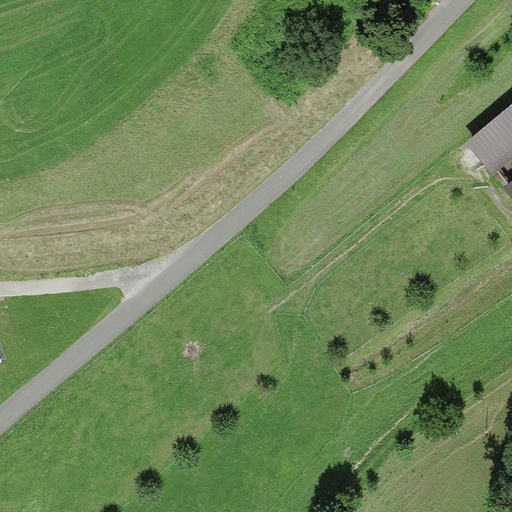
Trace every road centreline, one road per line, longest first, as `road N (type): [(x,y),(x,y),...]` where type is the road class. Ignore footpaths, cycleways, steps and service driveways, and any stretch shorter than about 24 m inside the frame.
road 1 (unclassified): [(457,0),(287,176),(0,420)]
road 2 (track): [(163,278),(0,289)]
